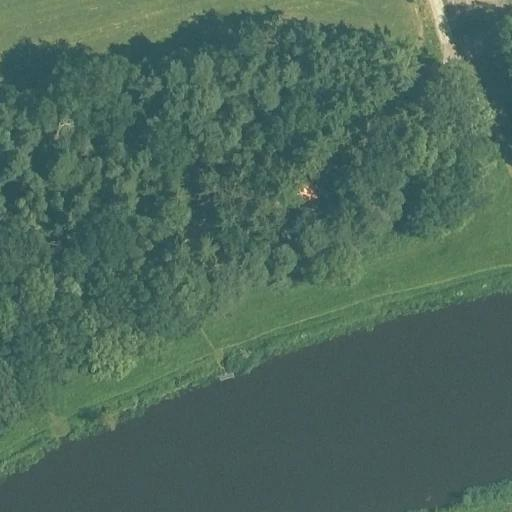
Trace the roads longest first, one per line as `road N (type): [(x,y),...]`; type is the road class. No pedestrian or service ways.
road 1 (track): [(463,55),(439,79),(329,137),(0,230)]
road 2 (track): [(434,0),(448,36),(487,91),(511,156)]
